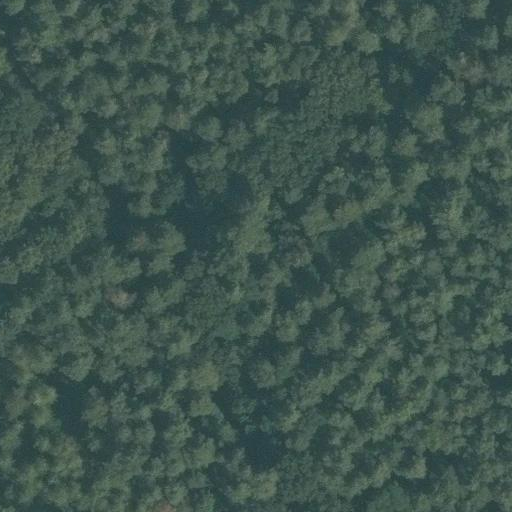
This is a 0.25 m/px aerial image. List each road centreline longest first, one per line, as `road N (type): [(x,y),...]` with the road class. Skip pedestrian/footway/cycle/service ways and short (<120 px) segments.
road 1 (track): [(291,511),(116,221)]
road 2 (track): [(116,221),(0,15)]
road 3 (track): [(0,299),(116,221)]
